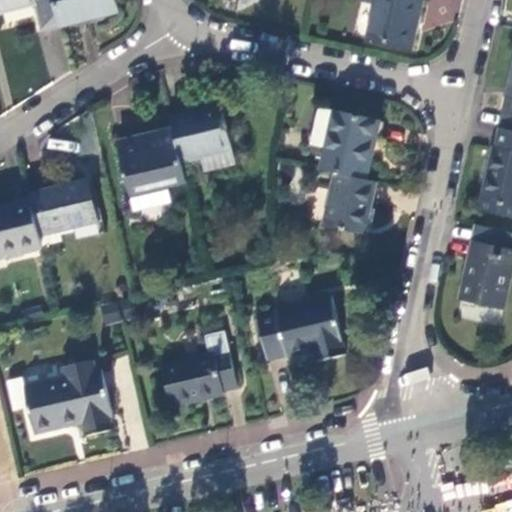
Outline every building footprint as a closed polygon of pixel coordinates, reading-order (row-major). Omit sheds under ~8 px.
[(62,28),(54,0),(0,0),(0,17),(37,8),(43,33),(62,28)] [(118,0),(54,0),(62,28),(62,29),(122,15),(118,0)] [(408,46),(419,0),(379,0),(371,38),(408,46)] [(511,86),(503,127),(504,127),(511,128),(511,86)] [(225,109),(174,121),(177,131),(185,164),(235,152),(225,109)] [(314,147),(330,151),(338,112),(323,109),(314,147)] [(330,151),(325,172),(338,175),(368,181),(381,121),(338,112),(330,151)] [(511,128),(504,127),(503,127),(499,146),(496,146),(485,198),(488,199),(485,210),(511,215),(511,128)] [(132,197),(189,184),(185,164),(177,131),(121,145),(132,197)] [(367,237),(379,183),(368,181),(338,175),(326,228),(367,237)] [(87,183),(31,196),(32,201),(43,247),(64,243),(61,231),(97,224),(87,183)] [(0,259),(44,249),(43,247),(32,201),(0,209),(0,259)] [(511,249),(511,242),(511,231),(480,224),(463,298),(504,308),(511,275),(511,249)] [(349,358),(335,300),(280,313),(280,314),(259,319),(268,362),(288,358),(288,361),(317,354),(320,365),(349,358)] [(241,388),(229,334),(209,338),(214,358),(167,370),(176,407),(230,395),(229,391),(241,388)] [(115,417),(105,375),(97,377),(94,364),(65,371),(68,384),(28,393),(31,411),(37,436),(86,425),(90,438),(113,433),(110,419),(115,417)] [(17,413),(31,411),(28,393),(24,382),(10,384),(17,413)]
